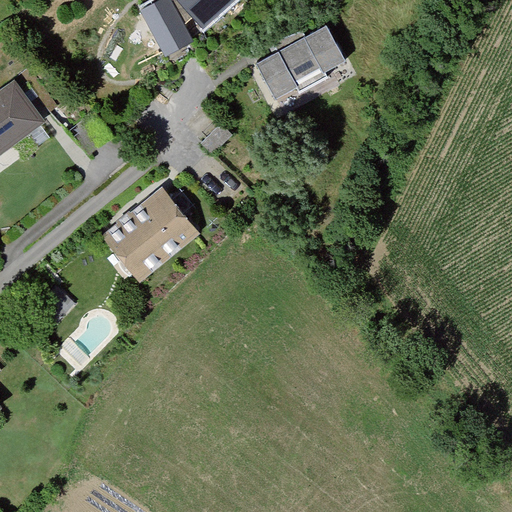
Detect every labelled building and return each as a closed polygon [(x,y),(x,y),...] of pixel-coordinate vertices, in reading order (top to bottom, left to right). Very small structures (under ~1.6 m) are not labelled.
[(203,37),(183,0),(154,0),(149,3),(173,52),(203,37)] [(242,0),(188,0),(214,27),(242,0)] [(331,20),(263,59),(284,95),(352,57),(331,20)] [(0,156),(53,114),(20,74),(0,89),(0,156)] [(177,185),(113,233),(148,278),(212,230),(177,185)]
